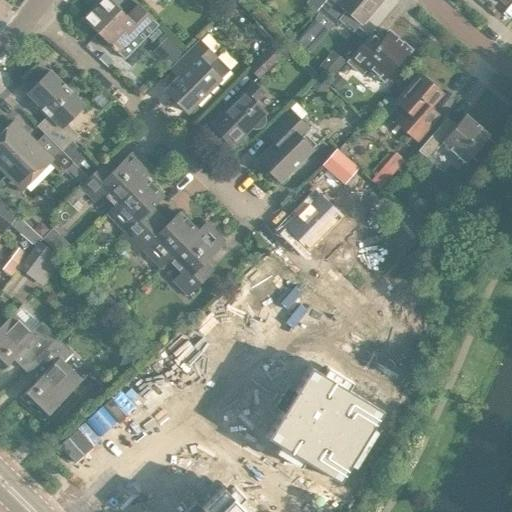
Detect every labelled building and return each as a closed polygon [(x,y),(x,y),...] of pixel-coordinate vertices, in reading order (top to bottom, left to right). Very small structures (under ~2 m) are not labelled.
[(156,24),(135,4),(124,15),(108,0),(99,0),(82,19),(123,59),(156,24)] [(313,19),(295,41),(309,53),(333,25),(336,28),(342,23),(353,32),(380,0),(340,0),(339,0),(324,0),(315,11),(316,12),(313,19)] [(281,35),(287,41),(293,34),(287,28),(281,35)] [(388,31),(377,43),(368,35),(346,61),(361,73),(367,66),(383,79),(409,49),(388,31)] [(169,66),(182,53),(165,37),(153,50),(169,66)] [(198,38),(168,68),(176,77),(163,89),(186,112),(228,70),(198,38)] [(257,76),(278,55),(269,46),(248,67),(257,76)] [(97,58),(106,67),(111,61),(102,53),(97,58)] [(338,68),(326,57),(313,71),(326,82),(338,68)] [(26,92),(47,114),(35,125),(43,133),(70,160),(80,149),(71,140),(77,135),(64,122),(82,104),(48,70),(26,92)] [(395,121),(407,131),(416,139),(433,120),(424,112),(441,92),(420,74),(396,101),(405,109),(395,121)] [(264,115),(264,113),(265,112),(254,101),(262,92),(251,81),(208,123),(231,146),(250,127),(252,127),(254,127),(256,127),(257,126),(259,125),(261,124),(262,123),(263,122),(264,120),(264,118),(265,116),(264,115)] [(137,89),(141,93),(147,88),(143,83),(137,89)] [(295,102),(264,133),(273,142),(256,159),(278,182),(313,148),(304,139),(312,131),(300,118),(306,113),(295,102)] [(465,113),(454,125),(445,117),(417,150),(427,158),(441,142),(465,162),(470,156),(477,162),(494,143),(487,137),(489,134),(465,113)] [(70,160),(43,133),(32,144),(9,121),(0,130),(0,163),(20,184),(45,159),(59,173),(71,161),(70,160)] [(337,145),(322,162),(344,183),(359,166),(337,145)] [(130,152),(113,169),(104,160),(64,200),(71,206),(85,192),(93,200),(102,192),(113,204),(143,177),(148,171),(130,152)] [(113,204),(108,209),(126,227),(117,236),(126,245),(158,214),(150,205),(161,195),(143,177),(113,204)] [(306,250),(341,214),(320,193),(285,229),(306,250)] [(0,227),(8,234),(14,227),(30,240),(35,233),(23,222),(16,214),(0,201),(0,227)] [(158,214),(126,245),(136,255),(144,246),(162,264),(168,259),(168,258),(196,230),(178,212),(167,222),(158,214)] [(180,270),(171,279),(186,294),(211,268),(203,260),(220,243),(201,224),(196,230),(168,258),(168,259),(180,270)] [(31,275),(48,253),(50,250),(38,241),(19,266),(31,275)] [(9,277),(26,254),(17,248),(7,261),(9,262),(2,272),(9,277)] [(307,253),(280,281),(344,343),(371,315),(307,253)] [(28,364),(53,337),(38,322),(29,331),(10,313),(0,323),(0,369),(16,353),(28,364)] [(42,418),(59,401),(80,379),(61,361),(69,353),(53,337),(28,364),(39,375),(19,396),(42,418)] [(348,463),(347,462),(369,426),(371,427),(381,410),(309,366),(294,391),(286,386),(274,407),(281,411),(266,436),(266,437),(338,481),(348,463)] [(247,511),(222,486),(201,507),(195,501),(183,511),(247,511)]
